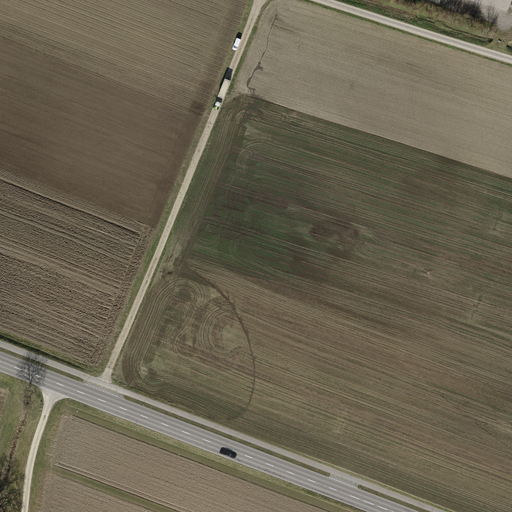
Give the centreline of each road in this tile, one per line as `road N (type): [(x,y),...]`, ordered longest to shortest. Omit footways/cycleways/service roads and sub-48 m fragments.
road 1 (track): [(99,398),(262,0)]
road 2 (tertiary): [(397,511),(0,361)]
road 3 (track): [(511,58),(321,0)]
road 4 (track): [(25,511),(31,453),(57,382)]
